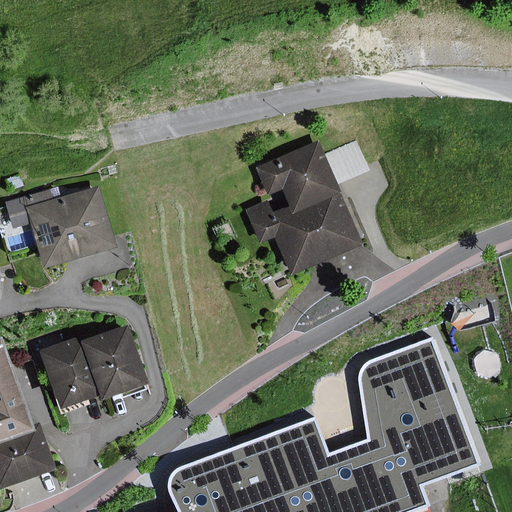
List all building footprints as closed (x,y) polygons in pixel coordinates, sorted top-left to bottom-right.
[(278,187),(286,207),(335,186),(323,156),(318,142),(253,169),(263,193),(278,187)] [(323,156),(335,186),(367,173),(355,143),(323,156)] [(54,187),(2,202),(9,229),(26,224),(39,269),(113,248),(95,186),(57,197),(54,187)] [(360,245),(335,186),(286,207),(271,213),(266,201),(243,210),(257,245),(271,239),(287,276),(360,245)] [(93,396),(95,401),(129,390),(143,385),(123,326),(75,342),(93,396)] [(93,396),(75,342),(73,338),(34,351),(54,409),(93,396)] [(29,427),(0,340),(0,443),(31,433),(29,427)] [(409,511),(428,505),(422,486),(478,464),(430,340),(375,360),(369,363),(363,370),(360,379),(368,441),(331,454),(316,418),(233,449),(185,467),(178,469),(172,474),(170,480),(169,489),(172,498),(180,511),(409,511)] [(31,433),(0,443),(0,487),(50,471),(34,425),(29,427),(31,433)]
